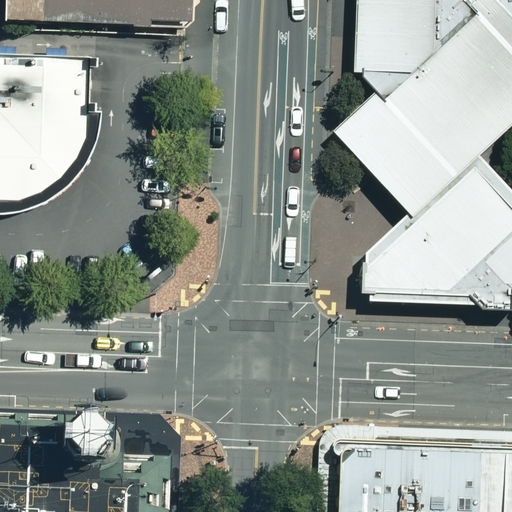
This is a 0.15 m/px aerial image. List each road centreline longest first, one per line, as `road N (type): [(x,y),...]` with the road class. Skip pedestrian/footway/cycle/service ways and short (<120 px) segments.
road 1 (secondary): [(270,0),(256,367)]
road 2 (secondary): [(0,358),(256,367)]
road 3 (tertiary): [(256,367),(511,378)]
road 4 (unclassified): [(256,367),(251,511)]
